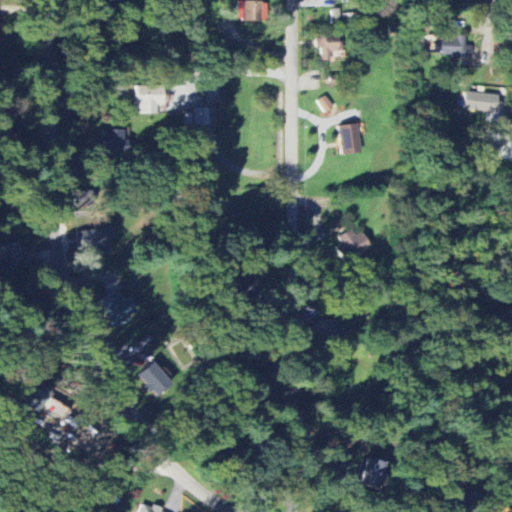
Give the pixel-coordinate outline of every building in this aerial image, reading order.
[(260,21),(260,2),(237,1),(237,21),(260,21)] [(313,50),(318,50),(318,59),(340,60),(340,38),(313,38),(313,50)] [(438,38),(438,56),(454,56),(453,65),(472,66),(472,45),(464,45),(464,39),(438,38)] [(154,115),(154,105),(160,106),(160,87),(134,86),(133,114),(154,115)] [(496,95),(477,95),(477,93),(462,92),(461,111),(495,112),(496,95)] [(321,113),(330,108),(323,96),(314,102),(321,113)] [(206,127),(206,110),(183,111),(184,128),(206,127)] [(358,154),(354,124),(335,126),(339,156),(358,154)] [(125,149),(120,130),(101,135),(106,154),(125,149)] [(335,238),(339,244),(333,248),(344,265),(367,250),(352,227),(335,238)] [(75,252),(108,251),(108,230),(74,231),(75,252)] [(0,271),(0,272),(20,270),(18,245),(0,246),(0,271)] [(255,298),(256,273),(234,272),(233,297),(255,298)] [(135,318),(128,299),(121,302),(117,292),(99,299),(110,327),(135,318)] [(312,342),(334,341),(333,321),(312,322),(312,342)] [(157,398),(170,381),(149,363),(135,380),(157,398)] [(38,409),(57,423),(66,410),(28,384),(16,401),(34,414),(38,409)] [(380,489),(383,463),(362,461),(359,487),(380,489)]
